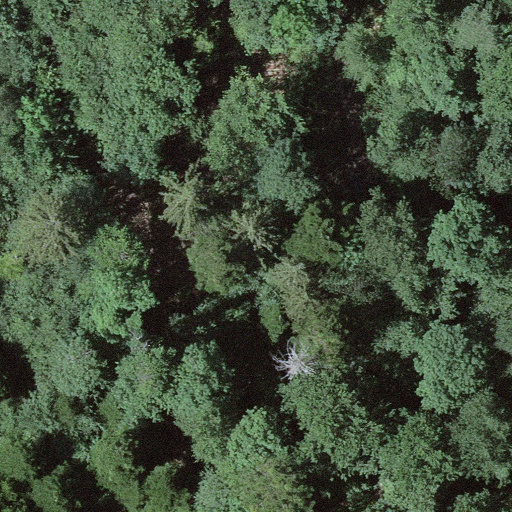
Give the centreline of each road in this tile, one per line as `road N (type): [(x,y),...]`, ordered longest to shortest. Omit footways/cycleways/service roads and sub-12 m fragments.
road 1 (track): [(194,511),(143,251),(28,0)]
road 2 (track): [(332,0),(386,386),(379,511)]
